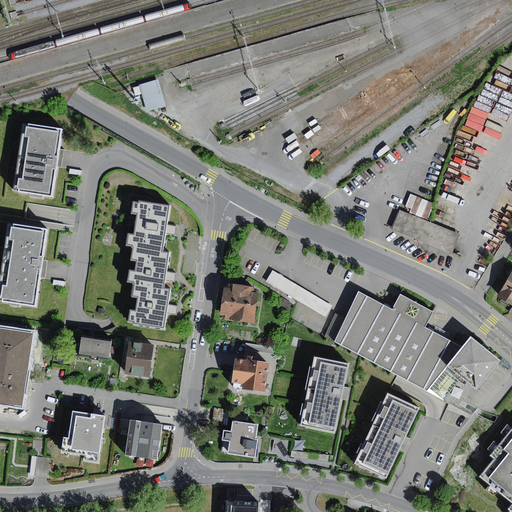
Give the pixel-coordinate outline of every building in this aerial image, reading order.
[(159,79),(139,85),(147,112),(167,106),(159,79)] [(59,157),(63,129),(23,123),(13,191),(31,193),(30,196),(44,198),(44,196),(53,197),(59,157)] [(417,197),(409,215),(427,222),(434,204),(417,197)] [(170,205),(139,201),(139,202),(133,201),(131,214),(137,215),(134,234),(129,234),(127,245),(133,246),(133,248),(164,252),(166,234),(167,229),(168,225),(170,205)] [(454,255),(461,236),(427,222),(409,215),(402,213),(394,231),(454,255)] [(47,229),(8,224),(0,282),(0,301),(11,303),(10,305),(20,307),(20,304),(36,306),(41,268),(47,229)] [(177,226),(168,225),(167,229),(166,234),(175,235),(176,230),(177,226)] [(167,272),(170,253),(164,252),(133,248),(131,260),(137,261),(136,272),(130,271),(128,282),(135,283),(134,285),(165,289),(166,281),(166,277),(167,272)] [(273,271),(266,282),(326,317),(333,306),(273,271)] [(176,273),(167,272),(166,277),(166,281),(175,282),(176,273)] [(511,273),(499,297),(511,304),(511,273)] [(226,320),(255,324),(260,293),(255,292),(255,287),(229,284),(228,289),(225,288),(221,314),(226,315),(226,320)] [(134,325),(166,329),(168,313),(168,309),(169,305),(171,290),(165,289),(134,285),(132,297),(138,298),(136,311),(130,310),(129,322),(133,323),(134,325)] [(359,292),(334,342),(427,392),(430,389),(448,367),(463,348),(426,328),(434,312),(401,294),(393,310),(359,292)] [(277,305),(292,313),(295,305),(281,297),(277,305)] [(292,318),(297,320),(302,306),(298,304),(292,318)] [(177,306),(169,305),(168,309),(168,313),(176,315),(177,306)] [(0,402),(23,406),(34,333),(0,328),(0,402)] [(79,356),(109,360),(112,339),(82,335),(79,356)] [(471,339),(463,348),(448,367),(462,379),(477,391),(501,363),(471,339)] [(129,341),(125,374),(150,377),(154,344),(129,341)] [(246,343),(245,349),(274,354),(275,348),(246,343)] [(243,389),(265,392),(270,363),(258,361),(258,358),(245,356),(244,360),(236,359),(233,382),(243,384),(243,389)] [(344,393),(350,364),(316,358),(302,425),(336,432),(344,393)] [(511,364),(503,358),(501,361),(508,367),(511,364)] [(448,367),(430,389),(444,401),(462,379),(448,367)] [(110,379),(109,386),(116,387),(118,380),(110,379)] [(388,394),(355,463),(387,478),(420,409),(388,394)] [(226,409),(213,408),(211,424),(224,425),(226,409)] [(86,460),(97,462),(104,417),(102,417),(93,415),(75,412),(70,439),(65,438),(62,452),(87,456),(86,460)] [(129,431),(131,420),(126,420),(120,419),(119,430),(129,431)] [(129,431),(125,456),(158,461),(163,425),(131,420),(129,431)] [(256,439),(258,425),(232,421),(231,432),(225,431),(223,440),(230,441),(228,454),(256,458),(259,440),(256,439)] [(511,511),(511,429),(490,457),(495,460),(481,478),(511,502),(511,504),(509,509),(511,511)] [(329,455),(292,451),(292,457),(328,461),(329,455)] [(50,458),(32,456),(30,476),(42,477),(48,478),(50,458)] [(259,511),(260,503),(227,502),(226,511),(259,511)]
